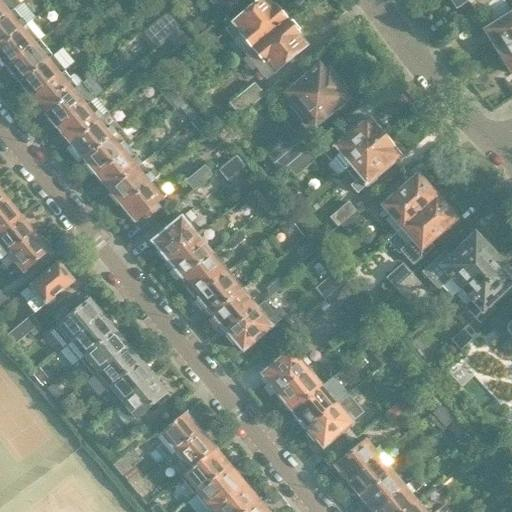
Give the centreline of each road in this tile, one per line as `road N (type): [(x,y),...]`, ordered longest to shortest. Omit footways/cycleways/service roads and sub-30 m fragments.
road 1 (residential): [(318,511),(0,125)]
road 2 (residential): [(488,140),(373,0)]
